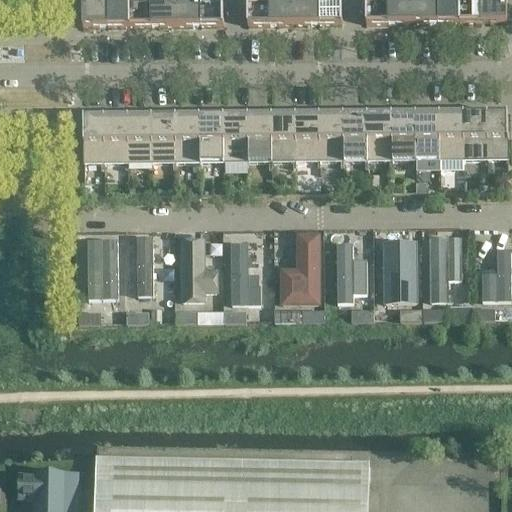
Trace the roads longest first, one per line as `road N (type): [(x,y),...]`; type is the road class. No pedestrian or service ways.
road 1 (residential): [(511,219),(80,226)]
road 2 (residential): [(0,72),(237,70)]
road 3 (residential): [(354,70),(511,71)]
